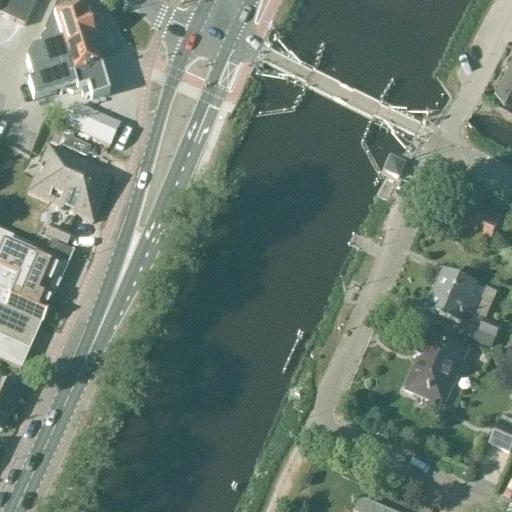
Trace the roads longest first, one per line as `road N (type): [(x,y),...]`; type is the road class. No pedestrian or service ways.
road 1 (residential): [(458,496),(312,428),(442,146)]
road 2 (primary): [(201,18),(174,72),(101,323)]
road 3 (primary): [(101,323),(148,234),(231,35)]
road 4 (tertiary): [(442,146),(231,35)]
road 5 (primary): [(13,511),(101,323)]
road 6 (residential): [(442,146),(511,4)]
